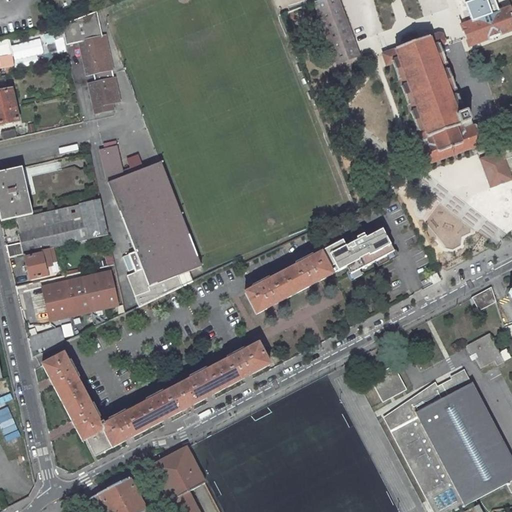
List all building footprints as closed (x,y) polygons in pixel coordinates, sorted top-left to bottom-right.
[(70,0),(74,10),(100,0),(70,0)] [(337,0),(321,0),(314,3),(337,64),(358,56),(337,0)] [(468,47),(511,31),(511,16),(509,8),(498,12),(493,0),(453,0),(463,25),(461,26),(468,47)] [(108,111),(107,104),(111,103),(119,102),(117,93),(114,93),(111,79),(114,79),(112,71),(110,71),(97,12),(61,25),(65,46),(80,42),(87,76),(93,74),(95,84),(89,85),(95,114),(108,111)] [(17,58),(57,50),(52,28),(12,37),(17,58)] [(474,148),(483,144),(476,125),(471,127),(470,123),(466,112),(464,113),(439,46),(442,45),(444,42),(442,35),(438,34),(418,41),(415,32),(402,37),(405,46),(382,55),(386,66),(392,64),(416,130),(412,132),(424,166),(474,148)] [(12,59),(13,68),(37,65),(36,56),(12,59)] [(9,85),(0,87),(0,124),(18,120),(12,91),(10,91),(9,85)] [(15,129),(2,132),(3,141),(16,138),(15,129)] [(511,137),(498,143),(501,151),(479,159),(490,189),(511,180),(511,179),(509,172),(511,170),(511,161),(511,158),(511,157),(511,137)] [(182,287),(178,276),(201,267),(161,163),(144,169),(142,164),(141,165),(138,158),(129,161),(131,168),(123,171),(116,141),(103,144),(104,149),(100,150),(105,175),(108,183),(135,252),(128,255),(135,272),(127,276),(139,308),(182,287)] [(77,145),(58,149),(59,154),(78,150),(77,145)] [(30,187),(26,188),(22,168),(0,172),(0,218),(1,222),(14,219),(32,215),(28,194),(31,194),(30,187)] [(100,200),(78,205),(81,218),(18,233),(20,244),(23,255),(108,235),(100,200)] [(81,218),(78,205),(32,215),(14,219),(17,233),(18,233),(81,218)] [(378,260),(394,252),(382,229),(365,238),(363,234),(356,238),(344,244),(342,240),(320,252),(321,253),(329,268),(332,274),(337,272),(346,267),(350,275),(378,260)] [(20,244),(7,247),(9,258),(23,255),(20,244)] [(48,253),(42,254),(44,264),(47,263),(48,267),(51,267),(48,253)] [(253,289),(245,293),(256,315),(332,274),(329,268),(321,253),(313,258),(311,255),(294,264),(296,267),(270,280),(268,278),(251,287),(253,289)] [(42,254),(25,258),(30,280),(47,276),(45,268),(48,267),(47,263),(44,264),(42,254)] [(104,264),(112,264),(113,255),(105,255),(104,264)] [(110,272),(42,287),(50,321),(118,305),(110,272)] [(436,274),(429,278),(433,284),(440,281),(436,274)] [(479,312),(496,302),(491,288),(471,298),(479,312)] [(59,328),(27,338),(32,359),(64,343),(59,328)] [(489,333),(466,346),(471,356),(475,354),(477,358),(475,359),(481,369),(494,361),(497,366),(504,362),(504,361),(511,358),(506,349),(499,352),(489,333)] [(63,354),(42,365),(82,441),(86,439),(96,457),(269,365),(258,344),(244,351),(243,349),(226,358),(227,360),(207,371),(206,368),(188,377),(190,380),(163,394),(162,391),(145,400),(146,403),(126,413),(125,411),(107,420),(109,422),(104,425),(103,423),(100,424),(99,422),(102,421),(93,404),(90,405),(77,379),(79,378),(70,361),(68,362),(63,354)] [(382,403),(406,390),(393,366),(387,369),(389,372),(378,377),(377,374),(369,378),(382,403)] [(378,377),(389,372),(387,369),(377,374),(378,377)] [(425,399),(388,419),(417,472),(433,464),(437,473),(445,470),(464,507),(476,500),(506,484),(511,494),(511,493),(511,461),(465,372),(423,394),(425,399)] [(0,436),(15,432),(3,396),(0,396),(0,436)] [(48,432),(51,440),(66,435),(63,426),(48,432)] [(151,467),(169,501),(170,503),(174,511),(198,511),(188,493),(205,483),(186,448),(151,467)] [(103,503),(107,511),(146,511),(133,487),(139,484),(134,476),(99,494),(103,503)] [(103,503),(99,494),(86,501),(90,511),(103,503)]
